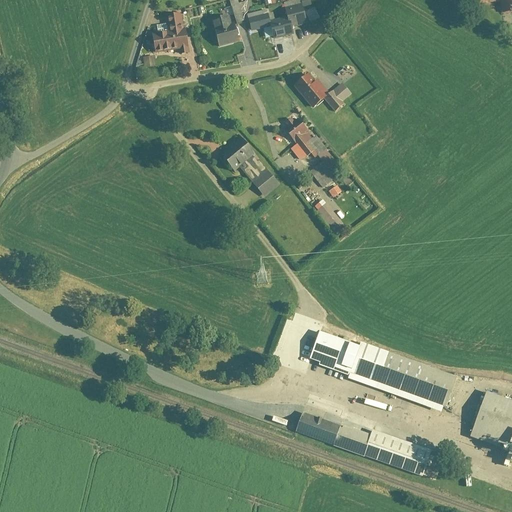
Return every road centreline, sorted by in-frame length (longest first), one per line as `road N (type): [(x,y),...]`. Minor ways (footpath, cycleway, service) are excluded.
road 1 (unknown): [(0,359),(436,511)]
road 2 (residential): [(0,287),(29,313),(147,371),(269,414)]
road 3 (residential): [(143,94),(292,278),(305,324)]
road 4 (residential): [(344,0),(289,57),(143,94)]
road 5 (residential): [(127,93),(91,125),(13,166)]
